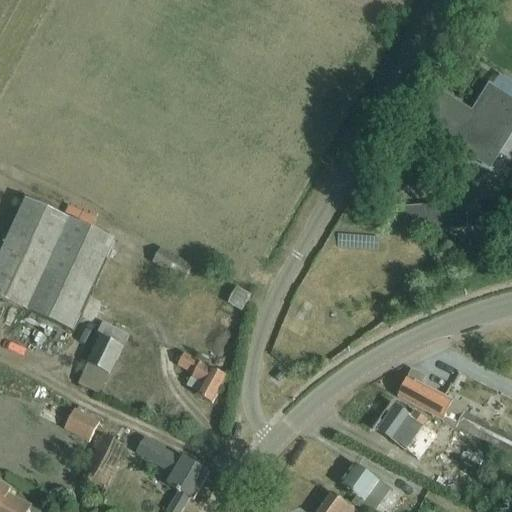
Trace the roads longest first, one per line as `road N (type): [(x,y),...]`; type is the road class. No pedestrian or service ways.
road 1 (unclassified): [(271,443),(248,401),(264,321),(445,0)]
road 2 (tertiary): [(271,443),(308,405),(383,353),(511,303)]
